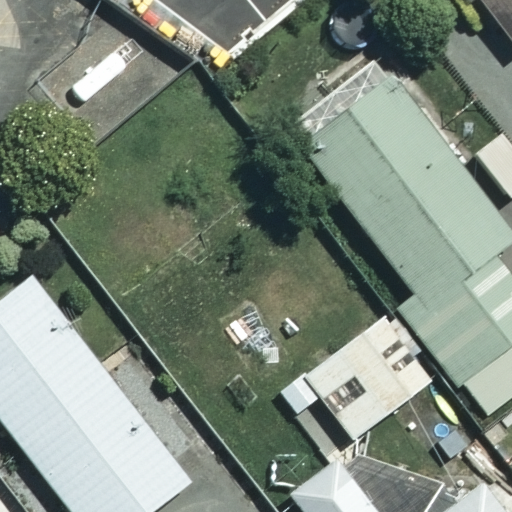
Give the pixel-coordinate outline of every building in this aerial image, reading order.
[(511,0),(464,0),(506,55),(511,51),(511,0)] [(378,77),(290,144),(404,294),(390,305),(451,383),(511,336),(511,292),(482,253),(502,238),(378,77)] [(142,511),(181,481),(20,278),(0,294),(0,433),(62,511),(142,511)] [(426,380),(375,312),(295,373),(345,440),(426,380)] [(436,511),(366,511),(327,461),(280,497),(292,511),(490,511),(470,486),(436,511)] [(0,511),(11,511),(0,497),(0,511)]
